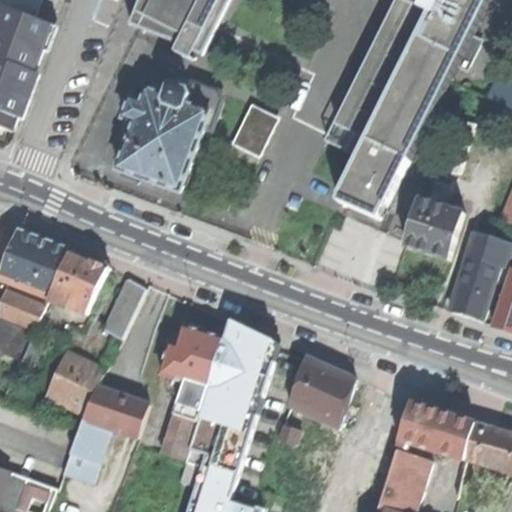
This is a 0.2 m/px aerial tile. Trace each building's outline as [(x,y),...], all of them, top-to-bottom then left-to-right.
[(43,0),(0,0),(0,6),(9,10),(36,20),(43,0)] [(345,196),(342,201),(384,222),(412,165),(412,166),(462,64),(472,69),(483,47),(473,42),(493,0),(141,0),(131,28),(175,42),(181,45),(177,52),(196,61),(199,54),(205,56),(232,0),(400,0),(401,0),(339,125),(330,143),(362,159),(344,196),(345,196)] [(36,20),(9,10),(0,34),(0,120),(17,127),(55,27),(36,20)] [(493,101),(511,109),(511,77),(504,74),(493,101)] [(137,124),(120,171),(150,182),(181,194),(204,130),(211,133),(224,103),(220,96),(219,94),(194,85),(191,93),(176,88),(172,90),(169,98),(149,91),(145,104),(133,100),(125,120),(137,124)] [(283,118),(253,104),(232,148),(261,162),(283,118)] [(473,132),(447,123),(437,152),(439,153),(463,161),(473,132)] [(463,161),(439,153),(435,166),(458,175),(463,161)] [(458,175),(435,166),(427,188),(457,199),(465,177),(458,175)] [(437,200),(436,205),(449,209),(451,205),(437,200)] [(424,201),(409,248),(426,254),(451,262),(466,214),(449,209),(436,205),(424,201)] [(13,257),(4,281),(53,300),(72,253),(44,242),(23,234),(13,257)] [(503,269),(510,271),(511,263),(511,246),(507,245),(477,235),(452,313),(468,318),(486,323),(498,285),(503,269)] [(91,260),(72,253),(53,300),(52,303),(71,310),(72,308),(91,315),(112,269),(108,268),(91,260)] [(503,269),(498,285),(505,287),(510,271),(503,269)] [(131,280),(107,331),(125,340),(149,288),(131,280)] [(511,284),(499,328),(511,332),(511,284)] [(10,293),(1,316),(38,332),(48,308),(10,293)] [(37,334),(0,318),(0,353),(24,364),(25,362),(33,342),(37,334)] [(235,322),(228,342),(212,392),(202,425),(190,463),(181,486),(197,492),(189,511),(265,511),(266,510),(234,500),(280,354),(282,347),(260,335),(235,322)] [(193,324),(191,330),(187,329),(184,339),(176,337),(164,376),(189,384),(212,392),(228,342),(206,335),(208,329),(199,326),(193,324)] [(44,347),(33,342),(25,362),(35,367),(44,347)] [(53,397),(90,415),(101,389),(109,373),(92,365),(73,356),(53,397)] [(292,410),(320,420),(342,430),(361,380),(335,371),(311,361),(310,364),(292,410)] [(202,425),(212,392),(189,384),(178,417),(182,419),(202,425)] [(90,415),(87,421),(114,430),(143,439),(153,407),(126,398),(101,389),(90,415)] [(415,406),(404,442),(412,445),(468,463),(478,426),(446,415),(415,406)] [(170,456),(190,463),(202,425),(182,419),(170,456)] [(314,435),(336,444),(342,430),(320,420),(314,435)] [(85,427),(68,474),(96,484),(114,430),(87,421),(85,427)] [(487,428),(478,426),(468,463),(511,473),(511,435),(506,434),(487,428)] [(299,447),(304,434),(286,428),(278,451),(296,457),(299,447)] [(299,476),(272,467),(265,488),(292,498),(316,506),(335,450),(310,441),(307,450),(299,476)] [(409,454),(412,445),(404,442),(401,452),(405,453),(409,454)] [(296,457),(278,451),(272,467),(299,476),(307,450),(299,447),(296,457)] [(400,469),(405,453),(401,452),(390,484),(392,485),(397,469),(400,469)] [(400,469),(397,469),(392,485),(390,484),(381,511),(417,511),(433,462),(409,454),(405,453),(400,469)] [(0,508),(11,474),(0,470),(0,508)] [(0,511),(52,511),(60,492),(11,474),(0,508),(0,511)] [(369,497),(381,501),(384,491),(372,488),(369,497)] [(377,511),(381,501),(369,497),(361,494),(355,511),(377,511)] [(287,511),(314,511),(316,506),(292,498),(287,511)]
